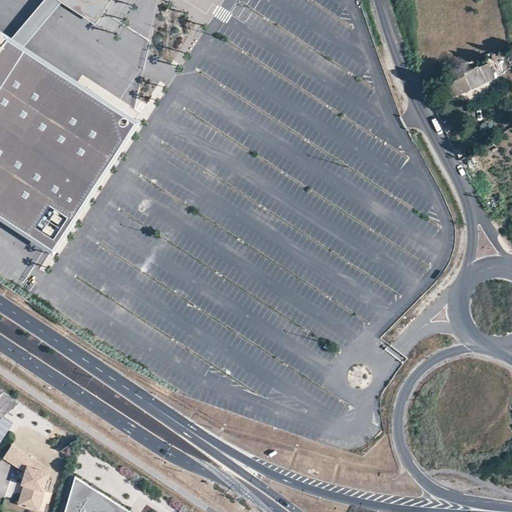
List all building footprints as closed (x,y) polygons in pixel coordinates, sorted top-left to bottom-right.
[(112,0),(74,0),(102,17),(112,0)] [(312,11),(315,7),(307,0),(303,0),(302,2),(312,11)] [(0,215),(55,251),(141,121),(12,39),(8,44),(0,38),(0,215)] [(488,51),(490,58),(501,54),(498,47),(488,51)] [(462,69),(464,73),(438,85),(445,100),(493,77),(487,63),(481,65),(479,66),(476,62),(462,69)] [(77,322),(84,311),(78,307),(71,319),(77,322)] [(86,327),(93,316),(86,312),(79,323),(86,327)] [(0,426),(0,427),(9,431),(12,423),(3,419),(0,426)] [(17,450),(11,446),(3,458),(10,462),(17,450)] [(22,480),(25,481),(24,486),(21,497),(18,506),(30,510),(31,506),(36,502),(41,504),(44,493),(42,492),(48,470),(17,450),(10,462),(24,471),(22,480)] [(129,511),(77,478),(67,511),(129,511)] [(38,511),(41,504),(36,502),(31,506),(30,510),(37,511),(38,511)]
